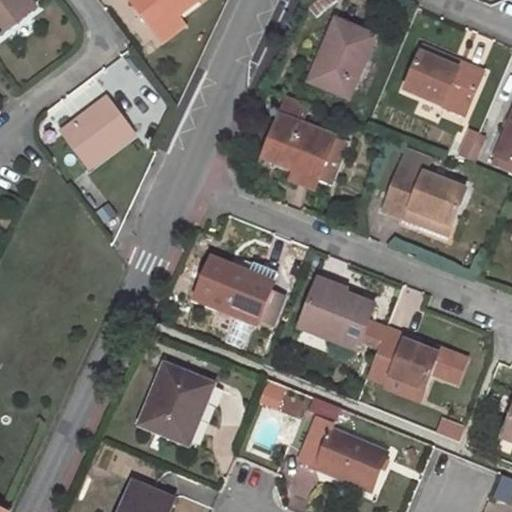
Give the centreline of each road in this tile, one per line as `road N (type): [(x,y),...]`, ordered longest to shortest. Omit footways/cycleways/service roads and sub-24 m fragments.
road 1 (tertiary): [(25,511),(177,176)]
road 2 (residential): [(511,313),(177,176)]
road 3 (tertiary): [(177,176),(261,0)]
road 4 (residential): [(83,0),(103,40),(0,127)]
